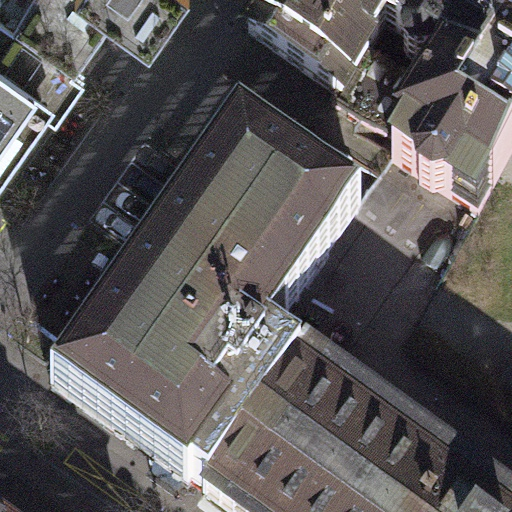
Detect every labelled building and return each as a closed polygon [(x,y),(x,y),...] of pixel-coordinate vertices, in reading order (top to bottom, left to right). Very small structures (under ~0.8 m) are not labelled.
[(0,0),(0,154),(75,48),(86,32),(41,0),(0,0)] [(41,0),(86,32),(109,0),(118,0),(150,20),(164,0),(41,0)] [(256,0),(237,29),(341,99),(369,57),(362,52),(375,33),(387,42),(415,1),(413,0),(256,0)] [(413,0),(415,1),(387,42),(429,69),(466,93),(488,58),(468,46),(496,0),(413,0)] [(511,8),(498,0),(496,0),(468,46),(488,58),(466,93),(511,122),(511,8)] [(511,132),(511,122),(466,93),(429,69),(408,104),(385,141),(395,147),(378,173),(466,226),(511,132)] [(210,511),(500,511),(260,345),(347,223),(353,213),(233,128),(223,141),(43,393),(109,440),(210,511)]
